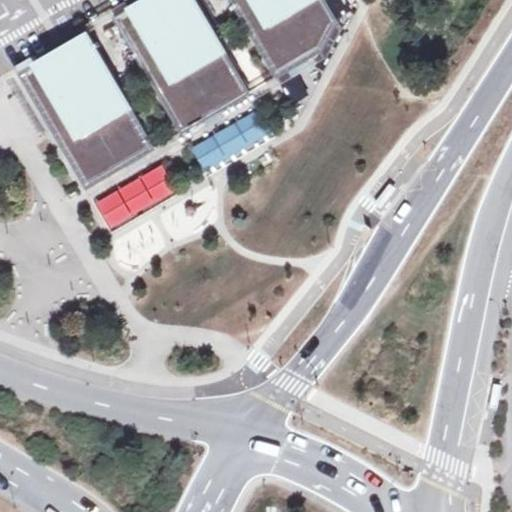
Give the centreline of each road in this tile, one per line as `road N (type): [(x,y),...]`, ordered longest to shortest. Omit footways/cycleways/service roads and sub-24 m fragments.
road 1 (secondary): [(511,58),(420,207),(246,437)]
road 2 (secondary): [(422,511),(444,478),(477,299),(511,183)]
road 3 (unclassified): [(246,437),(0,370)]
road 4 (tertiary): [(391,511),(330,473),(246,437)]
